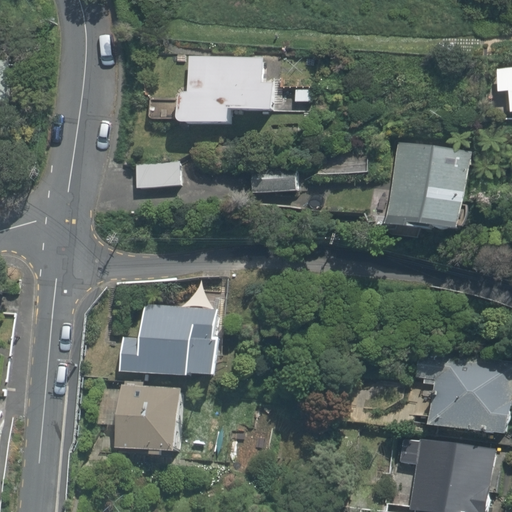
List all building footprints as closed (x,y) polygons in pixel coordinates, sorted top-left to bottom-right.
[(456,58),(456,45),(443,45),(442,57),(456,58)] [(190,128),(236,128),(236,114),(278,115),(278,86),(266,86),(267,61),(194,60),(193,95),(189,95),(188,95),(187,95),(187,96),(186,96),(185,96),(185,97),(184,98),(184,99),(183,100),(183,101),(184,121),(184,122),(184,123),(184,124),(185,124),(185,125),(186,125),(186,126),(187,126),(187,127),(188,127),(189,127),(189,128),(190,128)] [(0,104),(13,105),(15,63),(0,62),(0,104)] [(511,70),(500,71),(502,95),(511,94),(511,70)] [(298,104),(315,104),(314,92),(298,92),(298,104)] [(390,228),(434,234),(434,233),(437,233),(437,230),(464,233),(475,154),(402,143),(390,225),(390,228)] [(139,165),(141,190),(185,187),(183,162),(139,165)] [(256,171),(257,194),(300,192),(299,169),(256,171)] [(124,374),(195,380),(195,377),(223,379),(227,341),(221,341),(223,312),(148,306),(145,342),(127,340),(124,374)] [(433,427),(511,436),(511,362),(421,351),(418,378),(438,381),(433,427)] [(125,448),(191,453),(196,390),(130,385),(125,448)] [(413,511),(490,511),(500,451),(424,440),(424,442),(407,440),(404,463),(421,466),(413,511)]
